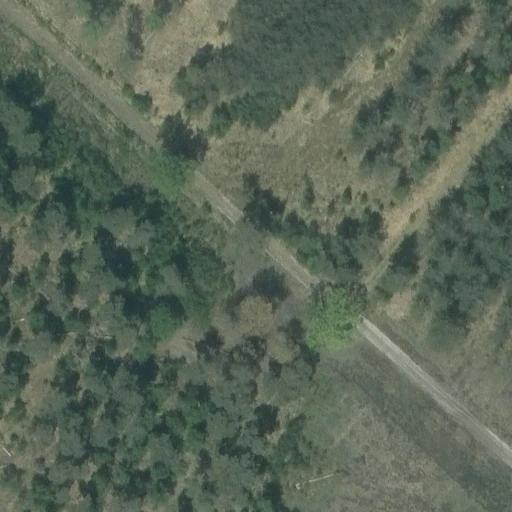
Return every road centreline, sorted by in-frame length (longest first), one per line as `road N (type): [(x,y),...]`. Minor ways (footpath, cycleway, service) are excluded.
road 1 (track): [(0,11),(511,472)]
road 2 (track): [(511,110),(175,511)]
